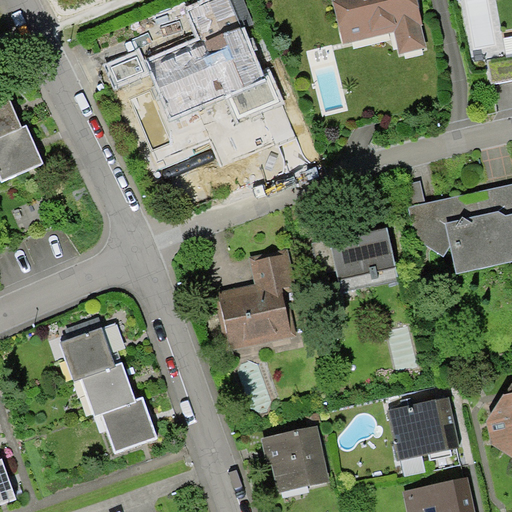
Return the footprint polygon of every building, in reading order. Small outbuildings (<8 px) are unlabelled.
[(244,0),(221,0),(193,13),(208,47),(155,70),(176,117),(232,93),(235,98),(268,84),(246,33),(257,28),(244,0)] [(328,0),(339,48),(394,36),(399,59),(431,52),(420,0),(328,0)] [(0,136),(22,127),(6,90),(0,92),(0,136)] [(27,125),(22,127),(0,136),(0,176),(2,182),(44,164),(27,125)] [(421,186),(409,188),(415,209),(412,210),(419,241),(448,260),(454,250),(460,275),(511,263),(511,188),(426,208),(421,186)] [(392,224),(335,234),(345,291),(402,282),(392,224)] [(290,251),(253,259),(259,285),(222,293),(235,351),(308,334),(290,251)] [(109,328),(65,343),(79,385),(88,382),(101,421),(106,417),(121,456),(163,439),(147,400),(139,401),(127,364),(122,366),(109,328)] [(511,392),(494,421),(497,447),(511,456),(511,392)] [(449,398),(389,409),(400,467),(460,456),(449,398)] [(308,428),(266,437),(272,465),(278,464),(284,493),(336,482),(320,409),(305,413),(308,428)] [(0,505),(21,498),(8,461),(2,463),(0,456),(0,505)] [(477,511),(471,479),(406,493),(410,511),(477,511)]
